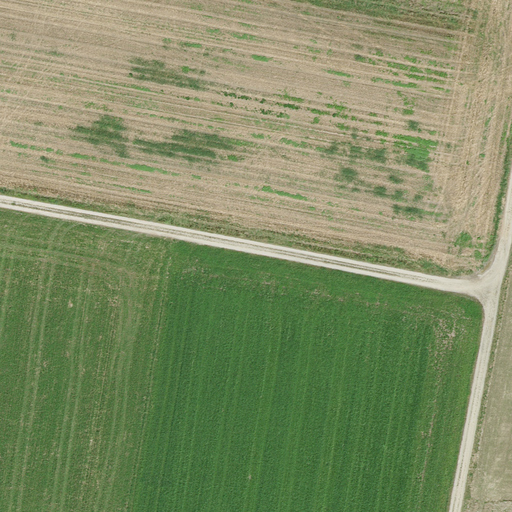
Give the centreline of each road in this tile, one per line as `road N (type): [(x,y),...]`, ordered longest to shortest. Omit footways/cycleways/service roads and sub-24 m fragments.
road 1 (track): [(0,198),(490,292)]
road 2 (track): [(511,180),(452,511)]
